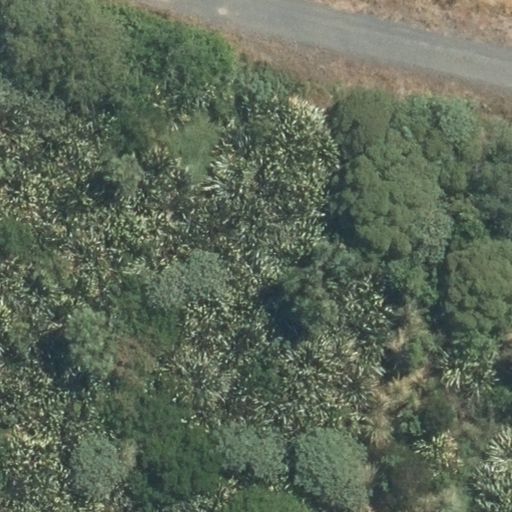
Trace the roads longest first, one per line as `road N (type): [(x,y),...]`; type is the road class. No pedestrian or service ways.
road 1 (track): [(391,511),(504,71)]
road 2 (track): [(511,73),(189,0)]
